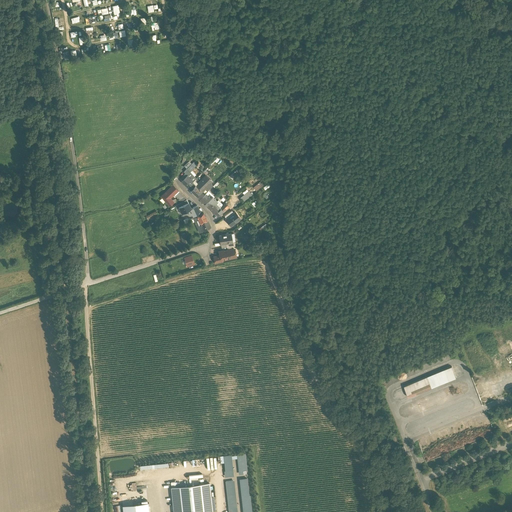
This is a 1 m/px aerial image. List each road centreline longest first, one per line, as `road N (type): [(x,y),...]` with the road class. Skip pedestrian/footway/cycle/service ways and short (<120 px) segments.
road 1 (track): [(87,308),(195,272),(266,262),(343,430),(360,449),(370,511)]
road 2 (track): [(102,511),(85,284)]
road 3 (track): [(174,0),(188,61),(182,150)]
road 4 (track): [(46,297),(28,172)]
